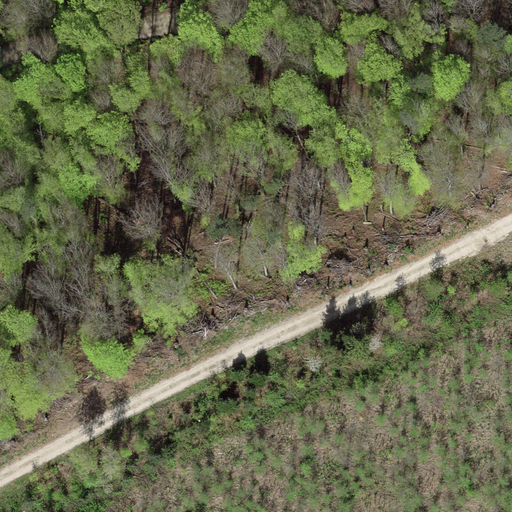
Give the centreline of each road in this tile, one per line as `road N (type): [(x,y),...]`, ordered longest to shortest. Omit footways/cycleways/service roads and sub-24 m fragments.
road 1 (track): [(0,478),(511,222)]
road 2 (track): [(0,60),(276,0)]
